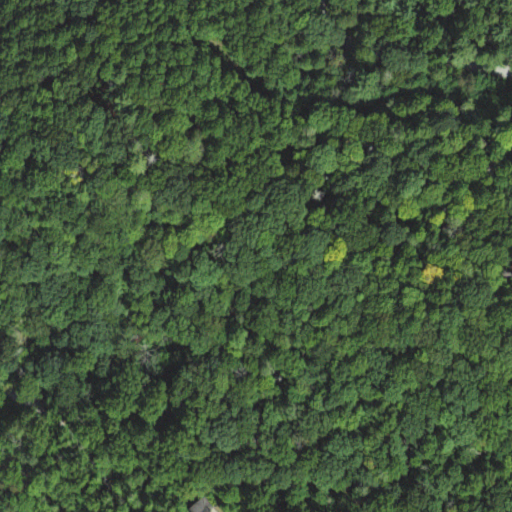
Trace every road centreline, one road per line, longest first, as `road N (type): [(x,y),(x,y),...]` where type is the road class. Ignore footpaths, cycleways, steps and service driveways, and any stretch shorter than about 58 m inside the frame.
road 1 (track): [(511,76),(499,90),(402,89),(340,108),(259,91),(208,35)]
road 2 (tertiary): [(511,71),(362,48),(335,33),(318,0)]
